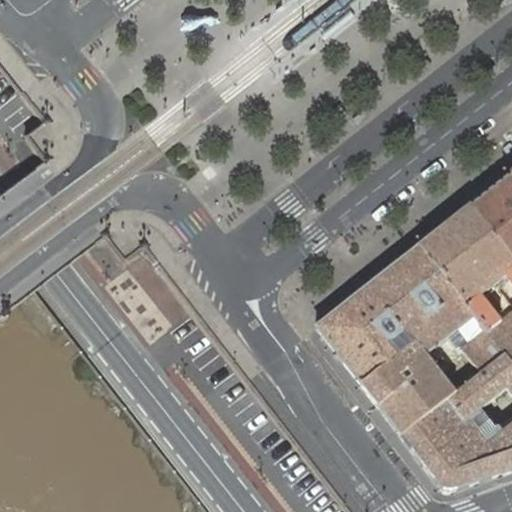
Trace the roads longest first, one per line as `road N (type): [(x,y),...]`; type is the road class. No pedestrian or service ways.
road 1 (tertiary): [(244,511),(0,200)]
road 2 (tertiary): [(249,291),(511,84)]
